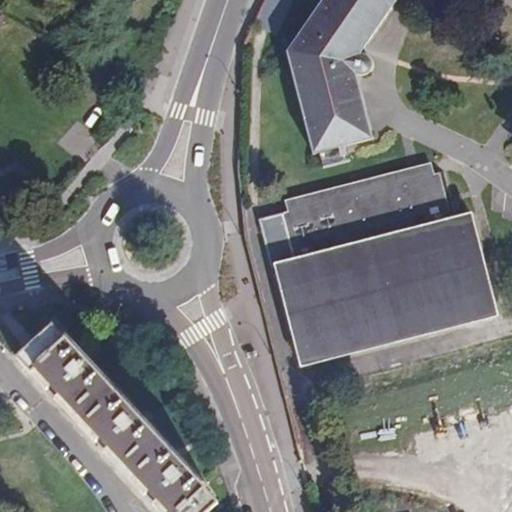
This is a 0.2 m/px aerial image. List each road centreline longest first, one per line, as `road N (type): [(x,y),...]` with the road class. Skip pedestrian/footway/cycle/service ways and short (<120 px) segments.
road 1 (secondary): [(214,347),(263,469),(269,511)]
road 2 (secondary): [(193,208),(206,117),(201,65)]
road 3 (secondary): [(201,65),(136,193)]
